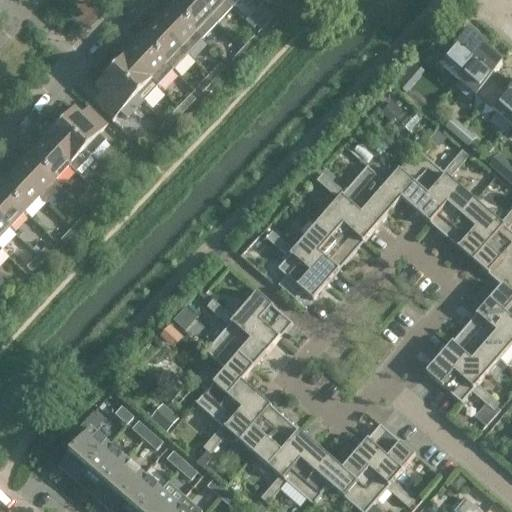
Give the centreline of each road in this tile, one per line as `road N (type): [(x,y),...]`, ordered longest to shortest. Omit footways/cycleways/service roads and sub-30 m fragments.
road 1 (residential): [(384,383),(456,299),(398,246),(318,332)]
road 2 (residential): [(318,332),(277,377),(340,433),(384,383)]
road 3 (residential): [(0,143),(134,0)]
road 4 (residential): [(511,495),(384,383)]
